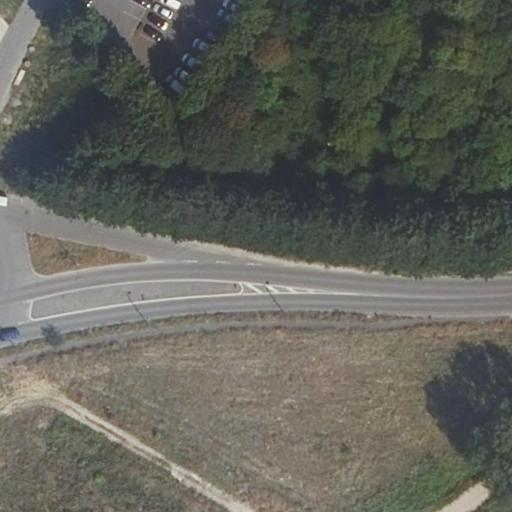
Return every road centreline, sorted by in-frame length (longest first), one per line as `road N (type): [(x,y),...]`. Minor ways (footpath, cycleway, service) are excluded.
road 1 (tertiary): [(389,296),(306,279),(162,270),(105,273),(0,297)]
road 2 (tertiary): [(0,337),(158,308),(389,296)]
road 3 (track): [(0,374),(64,398),(247,511)]
road 4 (tertiary): [(511,294),(389,296)]
